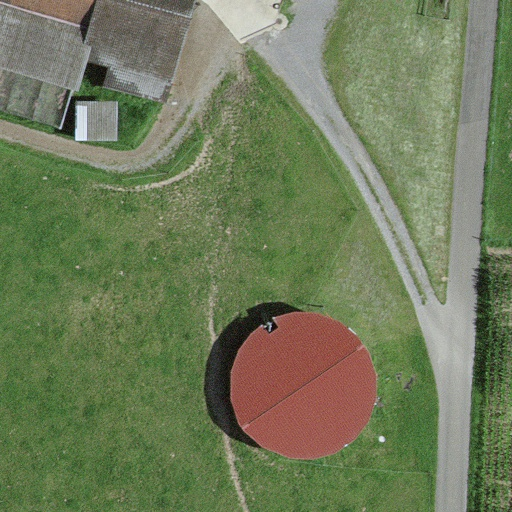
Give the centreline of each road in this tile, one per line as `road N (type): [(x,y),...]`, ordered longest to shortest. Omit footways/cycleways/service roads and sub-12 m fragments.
road 1 (unclassified): [(452,511),(455,363),(488,0)]
road 2 (track): [(0,130),(122,169),(157,165),(179,144),(245,18)]
